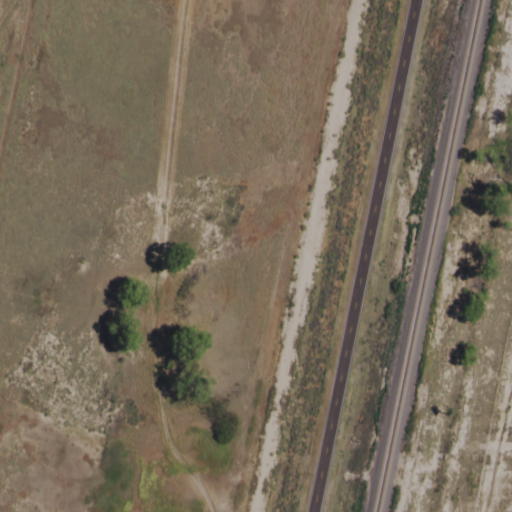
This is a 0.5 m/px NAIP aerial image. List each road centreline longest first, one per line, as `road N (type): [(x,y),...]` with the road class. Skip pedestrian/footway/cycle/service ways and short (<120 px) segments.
road 1 (track): [(358,0),(256,511)]
road 2 (secondary): [(315,511),(417,0)]
